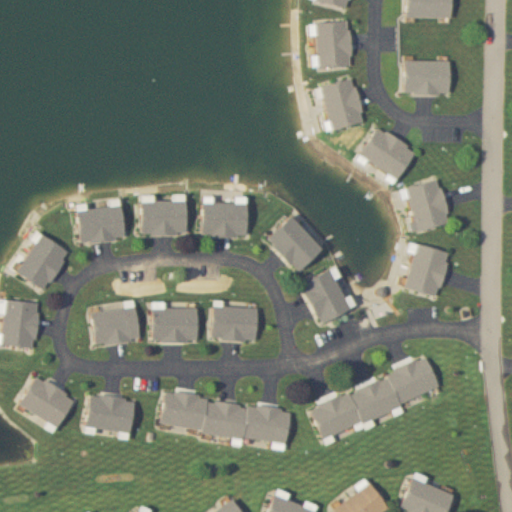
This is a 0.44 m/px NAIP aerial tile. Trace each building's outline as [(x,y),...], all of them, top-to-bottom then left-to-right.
[(316,0),(316,2),(348,9),(350,0),(316,0)] [(452,0),(406,0),(407,18),(452,18),(452,0)] [(319,68),(352,66),(350,21),(317,22),(319,68)] [(451,61),(405,61),(405,94),(451,94),(451,61)] [(323,86),(334,130),(366,121),(355,78),(323,86)] [(400,179),(417,150),(379,127),(361,156),(400,179)] [(409,187),(418,231),(451,224),(441,180),(409,187)] [(188,236),(188,201),(142,201),(142,236),(188,236)] [(248,237),(249,203),(204,202),(203,237),(248,237)] [(81,244),(125,240),(123,206),(78,209),(81,244)] [(301,272),(325,248),(293,216),(269,240),(301,272)] [(69,253),(42,235),(17,272),(45,290),(69,253)] [(407,288),(439,297),(451,253),(419,245),(407,288)] [(302,284),(322,325),(353,310),(334,269),(302,284)] [(2,346),(36,348),(39,303),(5,300),(2,346)] [(141,341),(137,307),(92,312),(96,346),(141,341)] [(213,341),(257,342),(258,307),(214,307),(213,341)] [(198,308),(153,308),(154,343),(199,343),(198,308)] [(441,392),(429,361),(310,405),(322,437),(441,392)] [(76,398),(37,377),(20,407),(60,428),(76,398)] [(287,445),(292,411),(166,393),(161,428),(287,445)] [(91,395),(88,430),(133,434),(136,399),(91,395)] [(404,511),(446,511),(453,494),(425,484),(427,478),(414,473),(401,511),(404,511)] [(370,482),(333,508),(335,511),(388,511),(390,511),(370,482)] [(315,511),(318,507),(305,502),(304,506),(288,500),(290,495),(276,490),(268,511),(315,511)] [(240,511),(233,500),(214,511),(240,511)]
